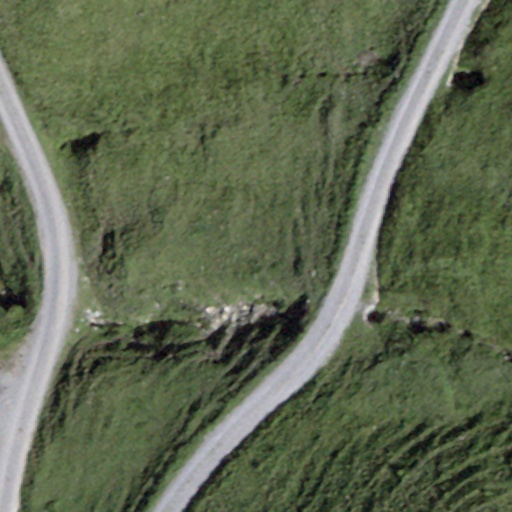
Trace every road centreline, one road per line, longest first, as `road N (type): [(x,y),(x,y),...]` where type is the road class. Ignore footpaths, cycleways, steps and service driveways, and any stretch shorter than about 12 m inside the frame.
road 1 (track): [(168,511),(326,331),(393,151),(464,0)]
road 2 (track): [(2,511),(62,279),(59,239),(0,85)]
